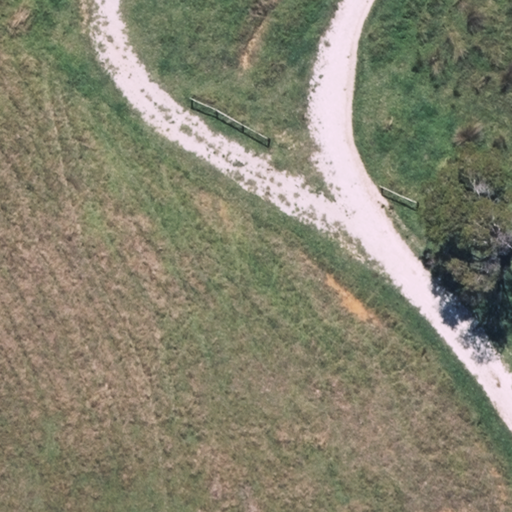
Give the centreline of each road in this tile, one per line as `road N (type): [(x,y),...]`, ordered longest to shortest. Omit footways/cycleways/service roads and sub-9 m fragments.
road 1 (track): [(91,0),(99,57),(126,92),(364,240),(447,319),(511,404)]
road 2 (track): [(364,240),(316,152),(309,109),(317,30),(330,0)]
